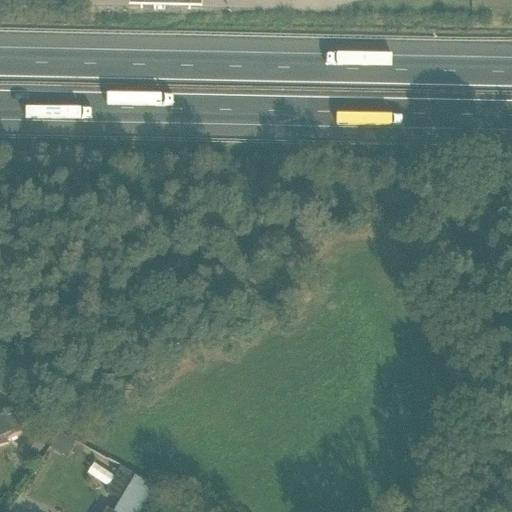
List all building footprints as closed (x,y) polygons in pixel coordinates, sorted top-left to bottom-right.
[(208,0),(134,0),(135,14),(208,15),(208,0)] [(0,413),(0,448),(8,445),(6,441),(25,433),(14,408),(0,413)] [(20,447),(34,460),(47,445),(34,433),(20,447)] [(76,443),(60,433),(51,448),(68,457),(76,443)] [(121,502),(135,477),(120,468),(106,493),(121,502)]
